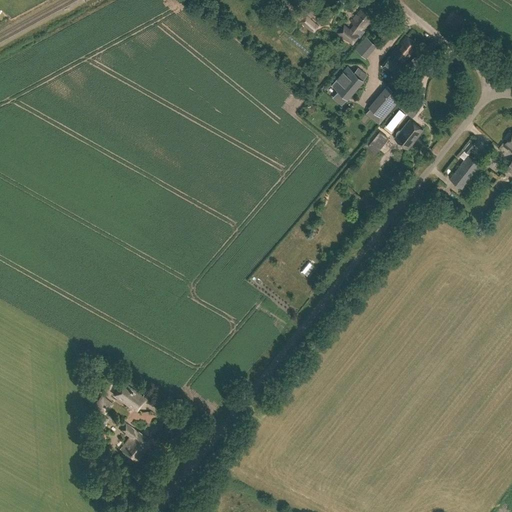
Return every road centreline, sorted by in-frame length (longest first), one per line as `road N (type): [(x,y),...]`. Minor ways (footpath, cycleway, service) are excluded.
road 1 (unclassified): [(157,511),(497,83)]
road 2 (unclassified): [(497,83),(397,0)]
